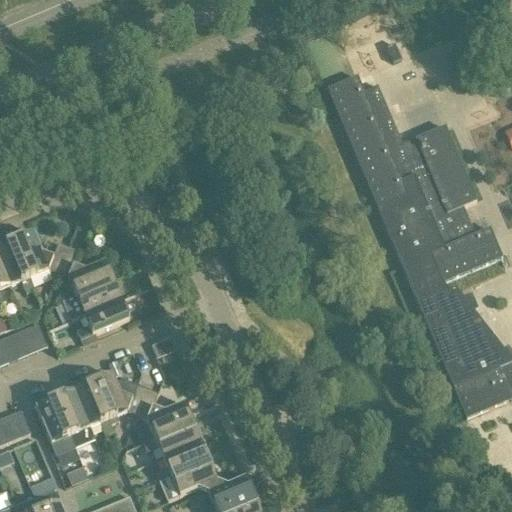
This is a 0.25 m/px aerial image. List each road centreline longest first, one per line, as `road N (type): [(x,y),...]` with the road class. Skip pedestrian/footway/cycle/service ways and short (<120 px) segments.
road 1 (residential): [(218,306),(181,246),(92,196),(43,191),(0,210)]
road 2 (tertiary): [(0,100),(243,0)]
road 3 (residential): [(0,398),(218,306)]
road 4 (residential): [(307,511),(218,306)]
